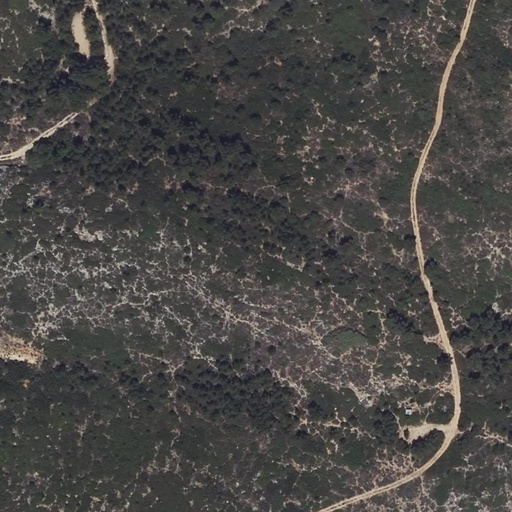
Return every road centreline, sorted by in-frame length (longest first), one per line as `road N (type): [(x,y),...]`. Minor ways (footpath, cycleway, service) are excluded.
road 1 (track): [(474,0),(413,192),(422,271),(456,378),(458,421),(444,451),(418,475),(323,511)]
road 2 (track): [(94,0),(114,81),(52,137),(21,157),(0,158)]
